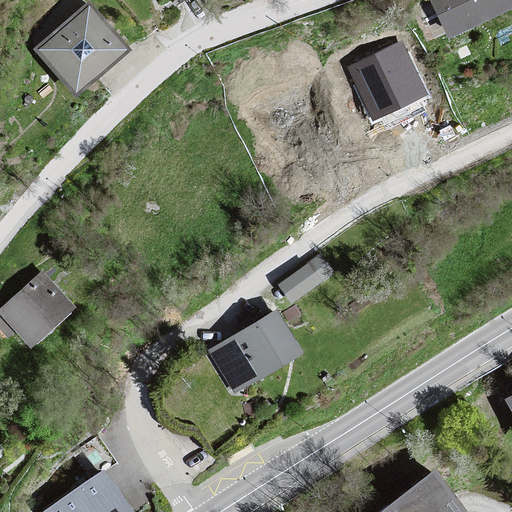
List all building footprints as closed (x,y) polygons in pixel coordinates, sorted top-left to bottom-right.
[(511,9),(511,0),(429,0),(448,39),(511,9)] [(127,49),(89,5),(37,49),(75,93),(127,49)] [(347,66),(373,121),(429,95),(404,40),(347,66)] [(292,299),(336,270),(323,250),(279,279),(292,299)] [(72,316),(39,271),(0,302),(0,331),(21,356),(72,316)] [(295,352),(267,312),(201,351),(218,398),(295,352)] [(511,385),(491,398),(511,437),(511,385)] [(455,511),(418,466),(361,511),(455,511)] [(43,503),(47,511),(132,511),(110,468),(43,503)]
